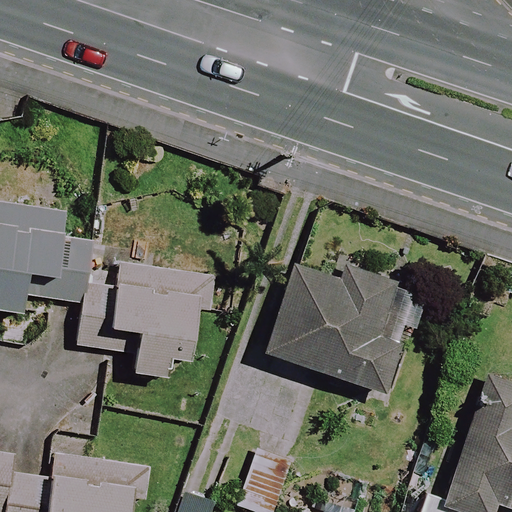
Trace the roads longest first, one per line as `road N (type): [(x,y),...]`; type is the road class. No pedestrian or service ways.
road 1 (secondary): [(325,43),(511,110)]
road 2 (secondary): [(137,0),(230,33),(325,43)]
